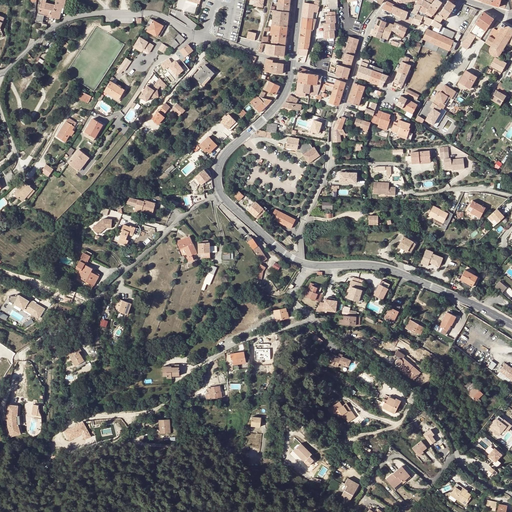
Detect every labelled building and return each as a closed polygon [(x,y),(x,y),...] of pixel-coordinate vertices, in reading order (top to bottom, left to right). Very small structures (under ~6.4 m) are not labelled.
[(50,10),(53,11),(55,5),(45,3),(46,0),(45,0),(41,0),(38,14),(37,14),(35,20),(42,22),(43,15),(49,16),(50,10)] [(55,0),(55,5),(53,11),(55,11),(60,12),(61,7),(63,8),(64,0),(55,0)] [(200,0),(177,0),(175,0),(173,10),(183,13),(195,17),(200,0)] [(246,0),(224,0),(224,4),(216,36),(236,43),(237,40),(238,37),(246,0)] [(337,0),(320,0),(321,2),(320,3),(320,5),(324,4),(325,0),(328,0),(329,3),(329,8),(338,7),(337,0)] [(416,0),(417,4),(414,10),(412,12),(416,13),(417,14),(419,10),(424,0),(423,0),(416,0)] [(424,0),(419,10),(422,12),(425,13),(432,5),(424,0)] [(442,2),(438,0),(435,0),(432,5),(437,9),(442,2)] [(510,10),(508,2),(505,1),(504,0),(501,0),(499,7),(510,10)] [(394,5),(394,6),(395,5),(387,1),(387,2),(384,6),(383,8),(390,12),(391,12),(394,5)] [(449,1),(439,14),(446,19),(456,5),(449,1)] [(289,13),(290,5),(278,3),(278,11),(289,13)] [(314,4),(305,3),(303,18),(313,19),(313,16),(314,11),(315,4),(314,4)] [(431,17),(437,9),(432,5),(425,13),(431,17)] [(400,18),(403,10),(401,9),(399,8),(397,7),(395,14),(397,15),(396,16),(400,18)] [(289,13),(278,11),(275,11),(270,10),(267,22),(271,22),(271,19),(273,19),(273,25),(272,25),(271,35),(273,35),(286,37),(289,13)] [(335,10),(328,11),(328,14),(326,15),(326,22),(335,21),(336,21),(335,10)] [(408,12),(403,10),(400,18),(405,20),(408,12)] [(408,10),(408,12),(405,20),(412,23),(412,22),(416,13),(412,12),(410,11),(408,10)] [(491,24),(494,19),(483,12),(475,23),(486,31),(491,24)] [(416,13),(412,22),(419,25),(420,22),(429,26),(430,25),(434,20),(424,16),(421,15),(417,14),(416,13)] [(443,18),(437,14),(435,17),(434,20),(430,25),(434,27),(440,30),(438,32),(440,33),(449,38),(452,39),(455,33),(441,26),(442,25),(440,23),(443,18)] [(313,19),(303,18),(302,29),(312,30),(312,28),(313,21),(313,19)] [(378,19),(376,24),(385,28),(387,22),(378,19)] [(157,37),(163,26),(152,20),(146,31),(157,37)] [(326,22),(325,22),(326,30),(334,29),(335,29),(335,21),(326,22)] [(511,27),(502,21),(497,30),(494,28),(485,42),(491,46),(490,47),(490,49),(490,51),(491,53),(491,54),(494,55),(497,55),(498,55),(500,54),(501,53),(506,44),(507,42),(511,44),(511,27)] [(387,22),(385,28),(383,33),(381,37),(382,37),(380,41),(384,42),(385,38),(388,39),(391,33),(392,30),(394,25),(387,22)] [(374,29),(383,33),(385,28),(376,24),(374,29)] [(474,35),(476,33),(474,31),(477,26),(474,24),(469,32),(474,35)] [(163,25),(163,26),(157,37),(159,38),(166,26),(163,25)] [(407,28),(399,25),(396,32),(395,34),(403,37),(407,28)] [(334,29),(326,30),(325,30),(325,37),(335,37),(334,29)] [(374,29),(372,35),(380,38),(381,37),(383,33),(374,29)] [(423,39),(426,41),(424,46),(446,56),(448,51),(449,51),(450,50),(452,51),(456,42),(454,41),(427,29),(423,39)] [(255,40),(257,32),(249,30),(247,38),(255,40)] [(474,35),(469,32),(463,42),(462,44),(467,47),(472,38),(473,38),(474,35)] [(311,35),(301,33),(300,48),(308,49),(310,41),(311,35)] [(179,34),(170,44),(174,49),(179,44),(180,45),(185,40),(179,34)] [(268,44),(269,35),(263,34),(261,42),(261,43),(268,44)] [(273,35),(272,44),(285,46),(286,41),(286,37),(273,35)] [(346,47),(347,47),(355,50),(358,39),(349,36),(346,47)] [(153,45),(139,37),(134,45),(143,50),(148,53),(153,45)] [(402,48),(403,46),(404,43),(396,40),(394,45),(402,48)] [(169,47),(162,43),(158,50),(165,53),(169,47)] [(268,44),(261,43),(259,50),(258,51),(267,54),(279,55),(279,57),(284,57),(285,51),(285,46),(272,44),(268,44)] [(178,52),(176,54),(181,60),(184,57),(185,57),(193,50),(188,45),(178,52)] [(342,65),(339,65),(336,75),(347,79),(353,58),(355,50),(347,47),(346,54),(342,65)] [(306,58),(307,55),(299,54),(298,62),(304,64),(306,58)] [(410,58),(403,55),(398,62),(401,63),(398,71),(407,75),(411,65),(408,64),(410,58)] [(495,57),(491,65),(502,72),(504,68),(506,63),(501,60),(500,60),(495,57)] [(120,66),(116,72),(120,75),(123,71),(124,72),(131,62),(125,58),(122,64),(120,66)] [(272,73),(273,63),(273,60),(266,59),(264,68),(262,78),(268,81),(269,78),(266,78),(266,76),(265,76),(265,72),(271,73),(272,73)] [(369,61),(363,59),(356,76),(357,76),(369,81),(373,70),(374,67),(375,66),(368,63),(369,61)] [(163,62),(156,67),(153,70),(156,73),(166,67),(163,62)] [(284,64),(273,63),(272,73),(283,74),(284,64)] [(208,75),(211,78),(214,73),(205,65),(194,77),(201,83),(208,75)] [(305,73),(306,69),(300,67),(298,82),(321,85),(321,83),(322,75),(314,74),(305,73)] [(382,73),(373,70),(369,81),(378,84),(382,73)] [(466,70),(459,82),(464,85),(465,83),(471,87),(477,77),(466,70)] [(407,75),(398,71),(392,86),(400,90),(407,75)] [(389,75),(382,73),(378,84),(383,86),(385,82),(389,75)] [(208,75),(201,83),(203,86),(211,78),(208,75)] [(165,89),(167,86),(161,80),(158,84),(165,89)] [(346,83),(336,80),(334,87),(343,91),(346,83)] [(110,82),(104,92),(117,100),(124,90),(110,82)] [(282,87),(270,82),(266,90),(278,96),(282,87)] [(321,85),(298,82),(296,95),(305,97),(306,94),(306,93),(309,93),(309,94),(309,95),(314,96),(314,94),(318,95),(319,91),(321,85)] [(500,105),(505,97),(506,95),(502,93),(505,89),(503,85),(501,82),(500,82),(490,99),(500,105)] [(325,84),(322,83),(320,90),(324,91),(325,89),(332,92),(334,87),(330,86),(325,84)] [(355,83),(351,94),(361,98),(365,86),(355,83)] [(456,92),(445,85),(440,93),(437,98),(434,103),(442,108),(443,109),(446,105),(444,104),(448,97),(450,98),(452,99),(456,92)] [(154,90),(147,86),(137,100),(146,106),(149,106),(155,97),(159,97),(158,90),(154,90)] [(341,98),(343,91),(334,87),(332,92),(331,95),(341,98)] [(407,89),(404,94),(414,99),(416,100),(419,95),(407,89)] [(327,94),(319,91),(318,95),(316,98),(320,100),(321,96),(326,98),(327,94)] [(82,92),(79,99),(88,103),(91,97),(82,92)] [(351,94),(348,102),(359,105),(360,101),(362,101),(363,99),(361,98),(351,94)] [(290,95),(286,102),(296,104),(298,99),(290,95)] [(339,105),(341,98),(331,95),(329,102),(339,105)] [(398,105),(401,107),(402,108),(407,99),(402,96),(398,105)] [(252,105),(260,112),(266,107),(268,104),(272,100),(264,98),(260,97),(252,105)] [(402,108),(401,107),(399,110),(410,117),(417,105),(418,105),(420,101),(419,101),(416,100),(414,99),(413,102),(407,99),(402,108)] [(296,104),(286,102),(282,107),(301,110),(302,105),(296,104)] [(165,103),(159,112),(163,115),(170,107),(165,103)] [(175,106),(174,107),(182,113),(182,114),(186,110),(185,110),(177,103),(175,106)] [(442,108),(434,103),(431,107),(433,109),(426,120),(433,125),(441,113),(439,112),(442,108)] [(376,106),(372,105),(370,109),(367,108),(365,113),(373,116),(374,115),(374,113),(376,106)] [(371,122),(379,124),(388,127),(390,119),(389,119),(390,115),(379,111),(378,114),(377,116),(374,115),(373,116),(371,122)] [(163,115),(159,112),(154,117),(156,118),(154,121),(158,125),(165,117),(163,115)] [(221,122),(228,129),(236,122),(229,114),(227,116),(226,115),(222,119),(223,120),(221,122)] [(342,118),(339,118),(336,126),(335,128),(342,130),(342,129),(346,117),(343,117),(342,116),(342,118)] [(424,120),(417,116),(415,120),(422,124),(424,120)] [(68,118),(57,137),(65,142),(70,135),(71,136),(74,131),(72,130),(76,123),(68,118)] [(363,128),(366,121),(357,118),(355,125),(359,127),(363,128)] [(93,119),(86,132),(95,138),(103,124),(93,119)] [(409,132),(410,128),(409,128),(410,124),(403,121),(399,120),(398,123),(397,125),(393,124),(391,130),(398,133),(407,136),(407,138),(410,140),(413,133),(409,132)] [(236,122),(228,129),(230,131),(238,123),(236,122)] [(268,123),(267,131),(273,132),(275,133),(277,124),(268,123)] [(342,130),(335,128),(334,142),(341,141),(340,135),(345,134),(346,134),(345,131),(343,129),(342,129),(342,130)] [(259,130),(255,134),(266,137),(272,138),(273,132),(267,131),(259,130)] [(217,146),(208,137),(199,146),(202,149),(204,147),(207,150),(209,153),(217,146)] [(287,148),(285,148),(285,150),(289,151),(290,148),(293,149),(292,151),(297,152),(299,142),(299,139),(288,137),(287,148)] [(306,143),(299,142),(297,152),(302,153),(309,162),(320,154),(315,147),(313,148),(310,144),(306,143)] [(79,150),(69,163),(77,170),(84,161),(86,162),(90,158),(79,150)] [(405,156),(406,164),(420,163),(420,161),(430,160),(430,151),(411,152),(411,156),(405,156)] [(444,160),(444,168),(451,167),(452,169),(452,171),(465,169),(463,159),(451,160),(451,158),(449,159),(448,152),(440,153),(441,160),(444,160)] [(84,161),(77,170),(80,171),(86,162),(84,161)] [(47,163),(41,171),(48,176),(54,168),(47,163)] [(165,172),(167,174),(174,167),(172,165),(165,172)] [(207,168),(193,179),(198,185),(200,183),(201,185),(211,177),(208,174),(210,173),(207,168)] [(340,172),(340,182),(356,183),(357,173),(340,172)] [(26,196),(33,189),(24,182),(13,193),(22,201),(26,196)] [(374,193),(379,194),(379,193),(385,193),(389,193),(389,195),(395,195),(396,187),(389,187),(389,183),(374,182),(374,193)] [(33,189),(26,196),(28,198),(35,191),(33,189)] [(244,196),(239,191),(235,196),(240,200),(244,196)] [(153,214),(154,208),(155,203),(144,200),(144,201),(138,200),(137,203),(135,210),(141,212),(141,211),(142,209),(144,210),(143,211),(153,214)] [(255,201),(248,209),(256,217),(264,209),(263,208),(256,202),(255,201)] [(472,201),(467,211),(480,217),(485,208),(472,201)] [(449,214),(441,210),(433,206),(428,215),(443,223),(444,221),(449,223),(454,213),(451,211),(450,212),(449,214)] [(258,219),(265,210),(264,209),(256,217),(258,219)] [(273,213),(275,214),(277,215),(275,220),(291,228),(295,219),(275,209),(273,213)] [(490,215),(498,223),(503,218),(504,216),(497,209),(490,215)] [(369,215),(369,224),(378,224),(377,215),(369,215)] [(489,217),(487,218),(495,226),(498,223),(490,215),(489,217)] [(103,219),(92,228),(98,235),(106,228),(112,228),(112,219),(103,219)] [(122,233),(118,242),(127,245),(129,241),(126,240),(128,234),(129,232),(133,234),(136,228),(131,225),(130,227),(124,224),(120,233),(122,233)] [(242,227),(238,230),(243,236),(247,233),(242,227)] [(249,235),(245,238),(262,262),(267,259),(253,238),(252,239),(249,235)] [(190,236),(177,241),(180,248),(184,247),(185,248),(188,256),(187,257),(189,262),(194,260),(192,255),(197,253),(190,236)] [(403,236),(398,246),(408,251),(413,241),(403,236)] [(413,241),(408,251),(410,253),(416,243),(413,241)] [(209,242),(203,243),(198,243),(199,250),(199,253),(201,252),(201,257),(210,257),(210,242),(209,242)] [(93,269),(86,265),(85,264),(87,260),(88,261),(92,253),(85,250),(81,257),(82,258),(77,268),(80,270),(80,272),(84,274),(82,279),(94,285),(99,276),(91,272),(92,271),(93,269)] [(434,253),(427,250),(421,264),(428,268),(430,264),(440,269),(444,259),(434,255),(434,253)] [(266,267),(262,264),(259,268),(257,278),(262,279),(263,271),(266,267)] [(214,275),(217,267),(211,265),(208,272),(214,275)] [(465,270),(460,279),(473,286),(478,277),(465,270)] [(210,285),(214,275),(208,272),(208,273),(202,289),(204,290),(207,284),(210,285)] [(382,280),(374,295),(383,300),(390,285),(382,280)] [(353,281),(352,286),(361,289),(362,284),(353,281)] [(499,282),(495,287),(502,293),(506,288),(499,282)] [(318,294),(318,292),(320,287),(310,283),(307,291),(309,292),(312,286),(317,288),(315,293),(318,294)] [(307,297),(320,302),(323,294),(318,292),(318,294),(315,293),(317,288),(312,286),(309,292),(307,291),(306,293),(306,295),(306,296),(307,297)] [(361,289),(352,286),(349,295),(348,299),(358,302),(362,290),(361,289)] [(31,302),(31,303),(19,296),(18,298),(11,298),(9,302),(13,304),(15,304),(33,315),(33,314),(40,318),(44,310),(38,306),(39,305),(38,305),(36,306),(34,304),(34,303),(31,302)] [(132,303),(120,299),(116,308),(120,309),(119,311),(128,314),(132,303)] [(337,300),(325,299),(324,309),(336,311),(337,300)] [(391,308),(390,308),(385,318),(393,322),(400,307),(393,304),(391,308)] [(286,308),(274,310),(276,320),(289,318),(288,312),(287,312),(286,308)] [(350,309),(343,308),(342,313),(355,316),(356,312),(350,310),(350,309)] [(456,316),(447,312),(440,326),(448,330),(450,325),(451,325),(456,316)] [(376,319),(367,315),(365,320),(374,324),(376,319)] [(359,326),(360,321),(355,321),(355,316),(344,316),(344,319),(344,325),(359,326)] [(102,319),(100,325),(107,327),(109,320),(102,319)] [(414,331),(416,332),(420,334),(424,328),(410,320),(405,328),(413,332),(414,331)] [(316,335),(314,338),(322,344),(324,340),(316,335)] [(71,357),(70,359),(75,367),(76,366),(84,361),(81,356),(79,353),(81,351),(78,348),(69,354),(71,357)] [(398,350),(395,355),(402,359),(405,355),(398,350)] [(232,359),(233,370),(238,369),(238,364),(245,363),(244,352),(227,355),(228,359),(229,359),(232,359)] [(340,357),(335,356),(332,365),(341,368),(342,364),(351,366),(353,359),(344,357),(344,359),(340,357)] [(407,373),(409,370),(407,368),(411,364),(403,358),(402,360),(401,359),(400,359),(399,359),(398,359),(397,360),(396,361),(396,362),(396,363),(397,364),(398,365),(399,365),(401,365),(399,367),(407,373)] [(492,370),(497,364),(492,360),(487,365),(492,370)] [(511,368),(505,364),(499,372),(511,380),(511,368)] [(180,376),(180,367),(172,367),(172,366),(163,366),(163,376),(167,376),(167,378),(172,378),(172,376),(180,376)] [(470,392),(468,394),(471,396),(468,399),(474,405),(476,403),(475,402),(482,394),(472,384),(470,382),(465,387),(470,392)] [(221,392),(220,388),(212,389),(212,387),(208,388),(209,394),(206,394),(206,399),(222,397),(221,392)] [(386,403),(385,402),(382,407),(394,414),(401,401),(396,398),(395,400),(389,397),(388,400),(386,403)] [(348,422),(356,417),(351,409),(347,403),(343,406),(340,402),(328,410),(332,417),(334,416),(334,417),(336,415),(338,418),(341,416),(344,419),(346,418),(348,422)] [(17,416),(18,406),(8,405),(7,416),(8,420),(8,427),(11,437),(21,434),(18,426),(17,426),(16,416),(17,416)] [(511,424),(498,414),(489,427),(498,434),(503,427),(506,429),(511,424)] [(262,418),(252,416),(251,426),(261,427),(262,418)] [(170,419),(159,419),(159,427),(160,427),(160,434),(170,433),(170,419)] [(83,422),(65,431),(70,440),(82,434),(85,439),(91,436),(83,422)] [(432,429),(424,435),(431,445),(436,441),(433,436),(435,434),(432,429)] [(464,429),(459,434),(466,444),(470,437),(464,429)] [(422,440),(412,448),(419,456),(424,452),(423,451),(427,447),(422,440)] [(301,443),(293,451),(304,462),(312,454),(301,443)] [(494,448),(487,455),(495,462),(501,454),(494,448)] [(402,466),(398,469),(401,473),(403,471),(408,477),(410,475),(402,466)] [(490,467),(487,470),(494,475),(496,472),(490,467)] [(401,480),(402,481),(403,482),(408,477),(403,471),(401,473),(398,469),(386,479),(394,488),(401,482),(400,481),(401,480)] [(359,485),(348,478),(345,484),(348,485),(342,495),(350,500),(359,485)] [(458,484),(456,487),(460,489),(471,495),(467,492),(467,491),(458,484)] [(460,489),(456,487),(455,488),(452,493),(467,504),(470,500),(468,499),(469,497),(471,495),(460,489)] [(467,504),(452,493),(450,495),(466,506),(467,504)] [(505,511),(507,505),(499,503),(497,511),(505,511)]
